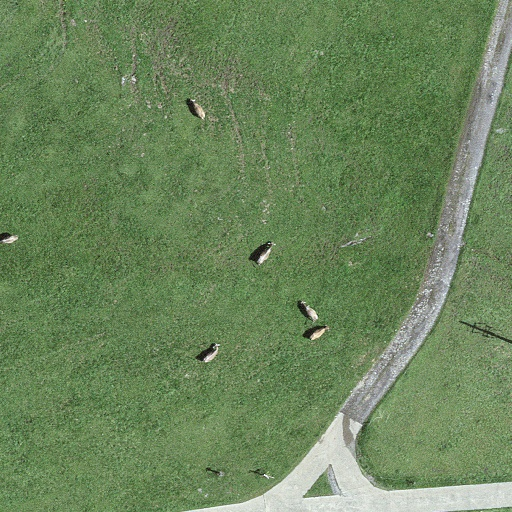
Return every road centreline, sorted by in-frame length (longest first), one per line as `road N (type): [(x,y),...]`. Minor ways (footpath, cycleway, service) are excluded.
road 1 (track): [(328,496),(365,389),(433,287),(511,15)]
road 2 (track): [(328,496),(511,490)]
